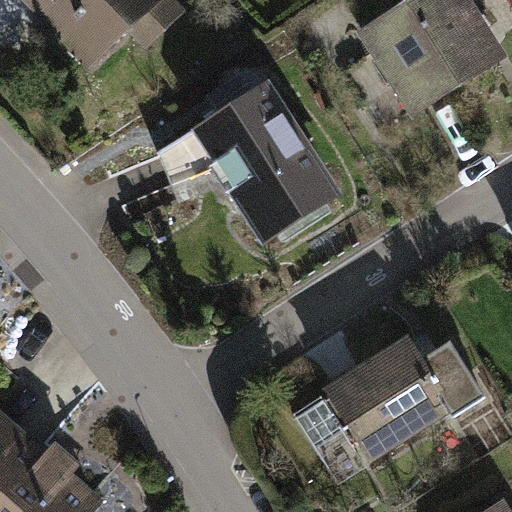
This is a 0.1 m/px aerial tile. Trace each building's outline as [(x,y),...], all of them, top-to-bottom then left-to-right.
[(32,0),(96,68),(137,30),(152,45),(193,7),(186,0),(32,0)] [(464,0),(417,0),(358,38),(412,122),(505,63),(464,0)] [(175,184),(215,165),(264,241),(343,191),(273,81),(230,108),(162,151),(175,184)] [(424,356),(408,331),(322,385),(371,462),(482,391),(449,340),(424,356)] [(1,403),(0,404),(0,511),(103,511),(115,498),(1,403)] [(511,511),(511,498),(489,511),(511,511)]
